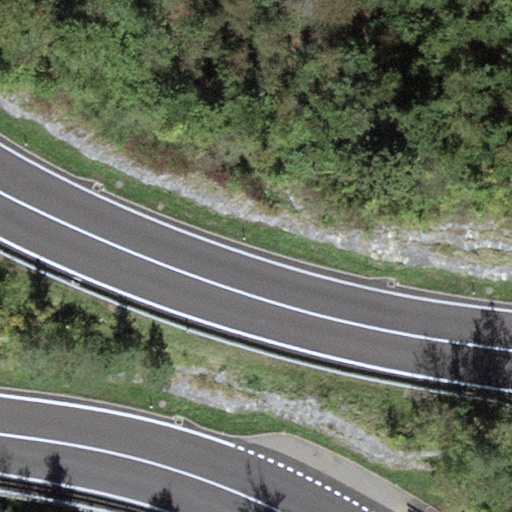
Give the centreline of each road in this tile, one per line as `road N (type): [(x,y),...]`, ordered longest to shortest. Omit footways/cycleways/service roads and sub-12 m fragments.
road 1 (primary): [(511,353),(296,312),(146,260),(0,191)]
road 2 (primary): [(0,434),(193,475),(278,511)]
